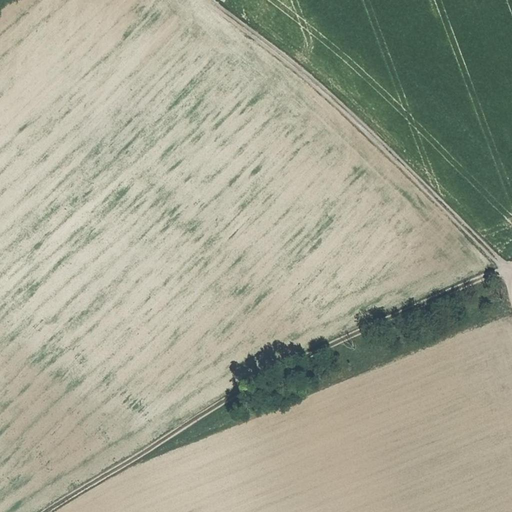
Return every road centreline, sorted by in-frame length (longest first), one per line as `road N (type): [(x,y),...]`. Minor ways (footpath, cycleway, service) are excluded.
road 1 (track): [(47,511),(264,377),(511,269)]
road 2 (track): [(208,0),(367,131),(494,258),(511,291)]
